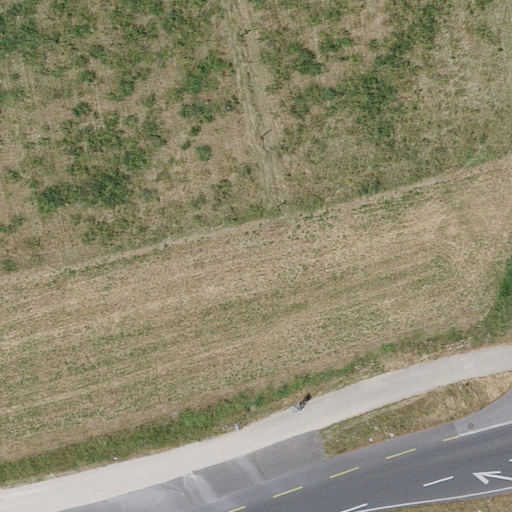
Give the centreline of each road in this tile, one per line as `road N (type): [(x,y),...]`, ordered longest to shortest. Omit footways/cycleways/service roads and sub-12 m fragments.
road 1 (unclassified): [(511,355),(371,393),(179,463),(0,506)]
road 2 (primary): [(511,457),(281,511)]
